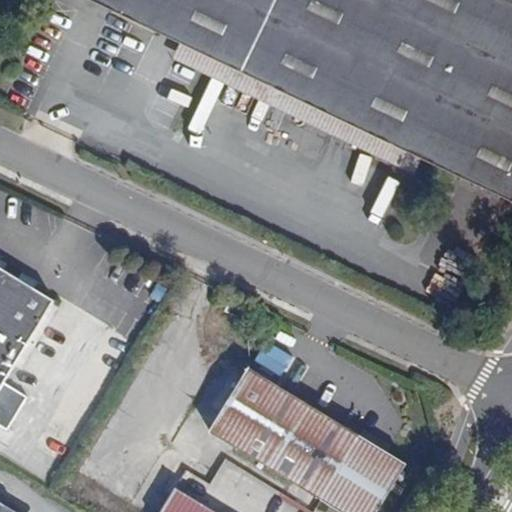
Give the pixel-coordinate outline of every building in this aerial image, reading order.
[(511,0),(92,0),(153,29),(421,158),(511,201),(511,0)] [(421,158),(153,29),(145,45),(413,175),(421,158)] [(0,423),(7,428),(27,395),(4,381),(53,300),(31,287),(16,278),(0,268),(0,423)] [(35,280),(20,271),(16,278),(31,287),(35,280)] [(249,303),(231,295),(224,310),(241,318),(249,303)] [(360,434),(248,367),(209,432),(340,511),(375,511),(406,461),(384,448),(360,434)] [(387,443),(362,428),(360,434),(384,448),(387,443)] [(213,511),(176,489),(161,511),(213,511)]
